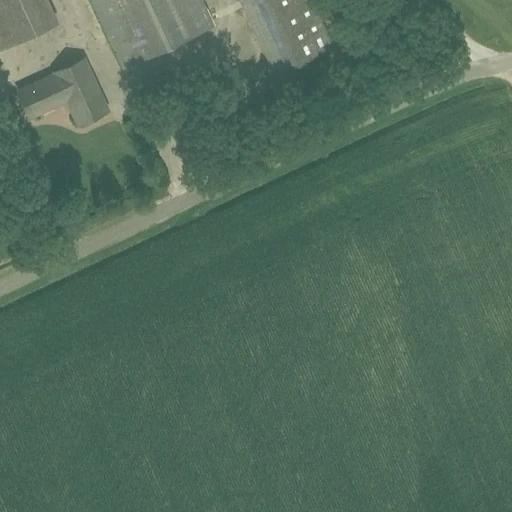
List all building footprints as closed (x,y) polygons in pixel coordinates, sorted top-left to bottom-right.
[(0,0),(0,48),(56,22),(45,0),(0,0)] [(90,0),(122,67),(213,25),(200,0),(90,0)] [(332,47),(310,0),(239,0),(274,74),(332,47)] [(364,25),(355,33),(366,44),(374,37),(364,25)] [(107,110),(83,58),(53,72),(54,74),(17,91),(29,117),(66,100),(78,124),(107,110)]
